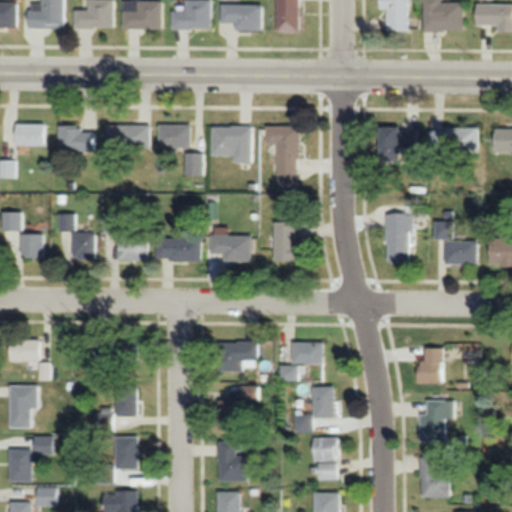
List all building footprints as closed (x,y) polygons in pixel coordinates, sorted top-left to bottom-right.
[(19,1),(0,0),(0,25),(19,26),(19,1)] [(65,28),(65,0),(42,0),(43,6),(30,6),(30,28),(65,28)] [(115,0),(88,0),(89,9),(76,9),(76,28),(115,28),(115,0)] [(163,0),(124,0),(125,28),(164,28),(163,0)] [(212,0),(185,0),(186,9),(172,9),(172,29),(213,29),(212,0)] [(277,0),(278,31),(301,31),(300,0),(277,0)] [(389,10),(389,31),(409,31),(409,0),(380,0),(381,10),(389,10)] [(465,31),(464,0),(423,0),(424,31),(465,31)] [(511,30),(511,2),(477,3),(477,26),(498,26),(498,31),(511,30)] [(263,4),(222,4),(222,21),(234,21),(234,30),(263,30),(263,4)] [(18,144),(46,144),(46,123),(18,123),(18,144)] [(160,146),(192,146),(192,123),(160,123),(160,146)] [(152,124),(107,124),(107,146),(152,146),(152,124)] [(254,124),(214,124),(214,156),(234,156),(234,161),(254,161),(254,124)] [(280,143),(279,185),(301,185),(301,124),(267,124),(267,143),(280,143)] [(95,149),(95,126),(59,126),(59,149),(95,149)] [(402,160),(402,147),(419,147),(419,126),(381,126),(381,160),(402,160)] [(431,148),(480,148),(480,127),(431,127),(431,148)] [(511,127),(496,127),(496,153),(511,152),(511,127)] [(186,175),(205,175),(205,152),(186,152),(186,175)] [(2,160),(2,177),(17,177),(17,160),(2,160)] [(4,230),(24,230),(24,211),(4,211),(4,230)] [(412,262),(412,212),(388,212),(388,262),(412,262)] [(77,213),(60,213),(60,230),(77,230),(77,213)] [(121,233),(121,213),(106,213),(106,233),(121,233)] [(276,221),(276,261),(301,261),(301,221),(276,221)] [(97,259),(98,232),(75,232),(75,259),(97,259)] [(24,257),(46,257),(46,233),(24,233),(24,257)] [(254,234),(213,234),(213,253),(222,253),(222,260),(254,260),(254,234)] [(150,259),(150,237),(120,237),(120,259),(150,259)] [(511,237),(493,237),(493,265),(511,264),(511,237)] [(203,260),(203,238),(158,238),(158,260),(203,260)] [(480,239),(447,239),(447,264),(480,264),(480,239)] [(43,339),(11,339),(11,360),(43,360),(43,339)] [(224,342),(224,372),(246,372),(246,361),(260,361),(260,342),(224,342)] [(294,365),(283,365),(283,379),(305,380),(305,364),(326,364),(326,342),(294,342),(294,365)] [(120,363),(120,344),(99,344),(99,363),(120,363)] [(419,382),(446,382),(446,347),(419,347),(419,382)] [(41,384),(12,384),(12,428),(32,428),(32,407),(41,407),(41,384)] [(337,385),(317,385),(317,417),(337,417),(337,385)] [(118,416),(139,416),(139,395),(118,395),(118,416)] [(221,399),(221,429),(244,429),(244,399),(221,399)] [(456,420),(456,400),(430,399),(430,411),(423,411),(422,440),(449,441),(449,420),(456,420)] [(139,435),(117,435),(117,469),(139,469),(139,435)] [(12,448),(12,481),(35,481),(35,453),(55,453),(55,436),(36,436),(36,448),(12,448)] [(342,459),(342,436),(316,437),(316,459),(342,459)] [(249,480),(249,453),(239,453),(239,440),(221,440),(221,480),(249,480)] [(452,456),(423,456),(423,496),(452,496),(452,456)] [(342,461),(321,461),(321,478),(342,478),(342,461)] [(60,486),(40,486),(40,505),(60,505),(60,486)] [(140,511),(140,490),(106,490),(106,510),(117,510),(117,511),(140,511)] [(220,511),(242,511),(242,491),(220,491),(220,511)] [(317,491),(316,511),(341,511),(342,491),(317,491)] [(33,511),(34,501),(13,501),(13,511),(33,511)]
